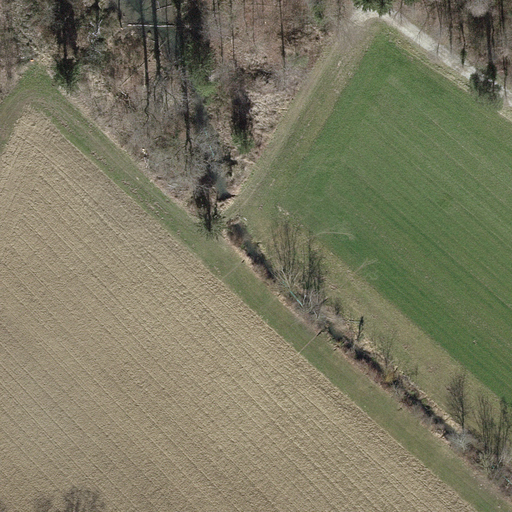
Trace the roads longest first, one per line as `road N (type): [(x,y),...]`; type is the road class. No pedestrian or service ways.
road 1 (track): [(498,511),(222,264),(216,235),(369,0)]
road 2 (track): [(511,98),(369,0)]
